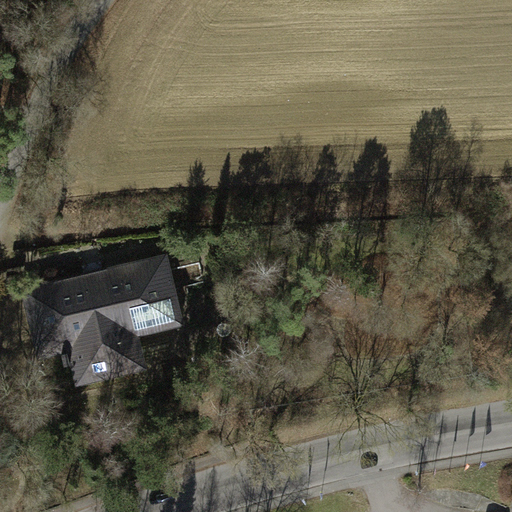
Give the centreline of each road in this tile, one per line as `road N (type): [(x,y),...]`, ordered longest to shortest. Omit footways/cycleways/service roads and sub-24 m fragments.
road 1 (unclassified): [(511,436),(178,511)]
road 2 (unclassified): [(128,0),(101,32),(0,257)]
